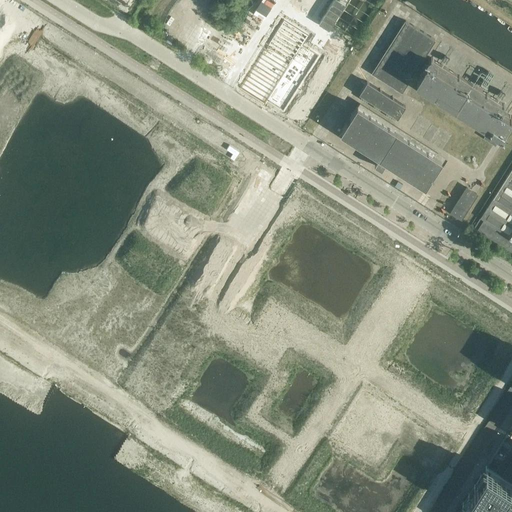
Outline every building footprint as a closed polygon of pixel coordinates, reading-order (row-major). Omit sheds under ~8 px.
[(321,14),(327,2),(322,0),(300,0),(297,7),(306,11),(308,7),(321,14)] [(402,91),(435,39),(406,20),(372,73),(402,91)] [(505,105),(431,58),(417,79),(502,133),(511,117),(511,116),(502,110),(505,105)] [(406,106),(367,81),(360,92),(399,117),(406,106)] [(442,159),(358,105),(342,130),(381,155),(375,164),(382,168),(387,159),(426,184),(442,159)] [(499,137),(489,130),(485,137),(495,143),(499,137)] [(511,167),(475,226),(511,250),(511,167)] [(461,218),(477,194),(467,187),(451,212),(461,218)] [(481,475),(462,503),(476,511),(511,511),(511,481),(506,478),(487,465),(481,475)] [(476,511),(462,503),(456,511),(476,511)]
